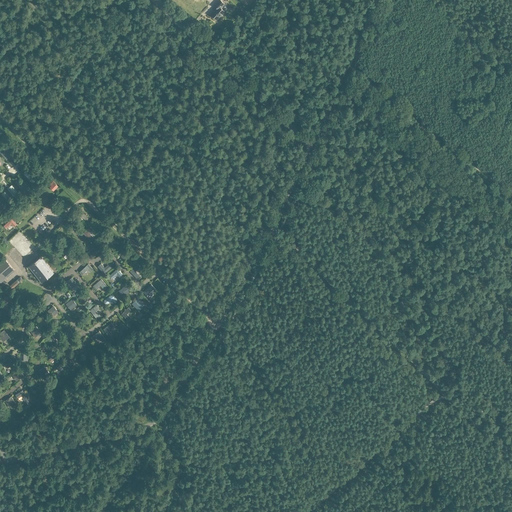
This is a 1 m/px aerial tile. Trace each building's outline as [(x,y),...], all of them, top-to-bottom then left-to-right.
[(218,7),(211,13),(217,19),(219,16),(220,17),(222,15),(222,14),(224,11),(221,8),(224,4),(220,0),(219,0),(215,4),(218,7)] [(8,157),(9,157),(6,154),(7,153),(5,150),(4,151),(2,149),(0,151),(0,152),(6,159),(8,157)] [(29,171),(27,173),(29,175),(28,176),(30,178),(31,177),(34,180),(36,177),(29,171)] [(22,181),(20,183),(19,184),(25,191),(24,192),(27,195),(31,191),(22,181)] [(10,187),(9,187),(13,192),(14,193),(16,195),(18,193),(15,188),(14,187),(12,185),(10,187)] [(12,218),(4,225),(7,228),(11,224),(12,226),(13,225),(14,227),(17,224),(12,218)] [(90,226),(83,233),(90,240),(93,237),(90,233),(93,229),(90,226)] [(104,237),(101,240),(107,247),(110,244),(107,241),(110,239),(107,236),(105,238),(104,237)] [(97,243),(88,251),(91,254),(95,249),(97,251),(100,249),(98,247),(99,245),(97,243)] [(67,250),(64,253),(69,257),(66,260),(69,263),(75,257),(67,250)] [(41,256),(28,266),(41,282),(54,272),(41,256)] [(0,283),(15,270),(4,258),(0,261),(0,283)] [(88,263),(79,272),(82,275),(88,269),(90,271),(93,268),(91,266),(88,263)] [(101,263),(98,266),(104,273),(112,266),(109,263),(105,267),(101,263)] [(118,268),(109,276),(112,279),(117,274),(119,277),(123,274),(118,268)] [(77,283),(71,276),(66,281),(71,287),(77,283)] [(96,289),(101,285),(104,289),(107,286),(101,279),(93,286),(96,289)] [(126,284),(119,291),(123,296),(131,290),(126,284)] [(151,284),(143,292),(150,298),(154,294),(152,292),(156,289),(151,284)] [(78,297),(83,303),(88,298),(83,292),(78,297)] [(112,293),(104,300),(107,304),(112,299),(115,302),(118,300),(115,297),(112,293)] [(4,297),(4,302),(4,307),(4,308),(12,309),(12,306),(13,306),(14,297),(4,297)] [(71,309),(77,304),(72,298),(66,303),(71,309)] [(137,298),(132,303),(139,310),(142,308),(144,305),(137,298)] [(28,302),(13,315),(22,325),(36,311),(28,302)] [(96,310),(99,307),(97,304),(90,309),(97,318),(100,315),(96,310)] [(53,305),(48,310),(47,310),(52,316),(58,311),(53,305)] [(127,314),(129,312),(131,310),(128,307),(122,314),(129,321),(131,318),(127,314)] [(83,309),(71,318),(77,326),(82,330),(85,330),(88,330),(96,324),(83,309)] [(44,313),(42,315),(39,317),(44,324),(50,319),(44,313)] [(13,315),(2,323),(16,343),(22,325),(13,315)] [(111,322),(103,329),(110,337),(113,335),(109,330),(114,326),(111,322)] [(35,325),(29,330),(35,336),(41,332),(35,325)] [(74,333),(72,331),(69,327),(63,332),(67,338),(74,333)] [(54,329),(52,331),(48,335),(54,340),(59,334),(55,330),(54,329)] [(9,337),(4,330),(0,332),(0,337),(3,341),(9,337)] [(99,331),(91,337),(93,340),(98,336),(102,342),(106,340),(99,331)] [(83,342),(80,344),(83,349),(80,352),(82,355),(89,351),(83,342)] [(30,365),(20,365),(27,374),(34,366),(41,356),(42,350),(31,348),(30,365)] [(28,352),(27,352),(23,352),(23,359),(19,359),(19,363),(28,363),(28,352)] [(51,356),(49,359),(48,359),(51,362),(57,356),(55,353),(53,355),(51,356)] [(73,356),(69,360),(74,366),(78,362),(73,356)] [(14,363),(9,357),(2,363),(7,368),(14,363)] [(66,370),(69,367),(62,362),(57,368),(60,370),(63,367),(66,370)] [(50,373),(45,366),(38,371),(44,378),(50,373)] [(24,375),(19,369),(12,375),(17,381),(24,375)] [(34,389),(36,388),(39,385),(35,379),(29,383),(34,389)] [(22,390),(15,394),(18,398),(21,396),(25,401),(29,398),(27,394),(26,395),(22,390)] [(9,408),(12,406),(16,403),(11,396),(4,400),(9,408)] [(2,403),(0,404),(0,419),(6,427),(15,420),(2,403)]
